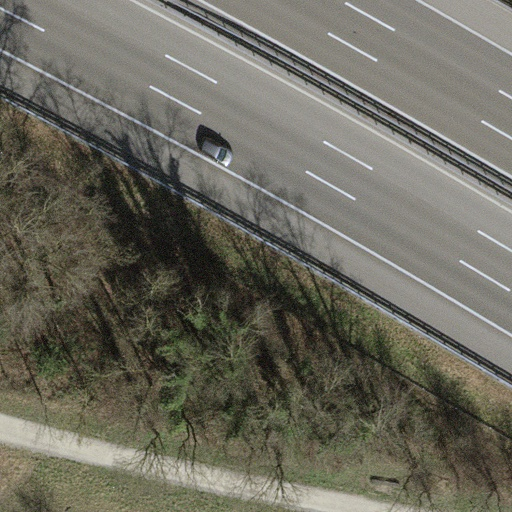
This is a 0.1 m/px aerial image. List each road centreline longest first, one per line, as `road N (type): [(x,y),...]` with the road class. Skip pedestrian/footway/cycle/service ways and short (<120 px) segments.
road 1 (motorway): [(0,12),(511,295)]
road 2 (track): [(390,511),(120,457),(0,423)]
road 3 (motorway): [(511,117),(309,0)]
